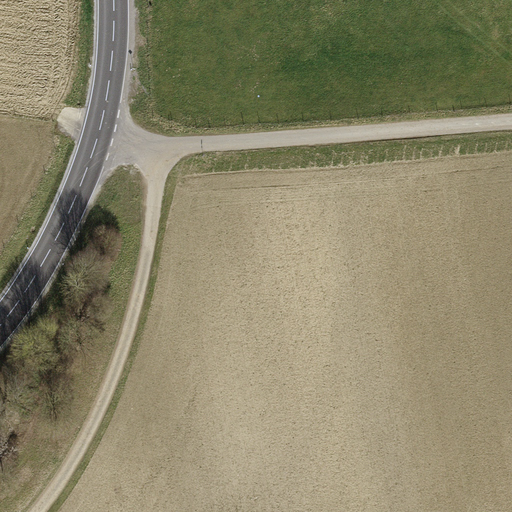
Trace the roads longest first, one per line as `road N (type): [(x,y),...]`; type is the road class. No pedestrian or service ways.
road 1 (unclassified): [(98,136),(159,146),(511,122)]
road 2 (track): [(159,146),(150,239),(129,331),(94,421),(36,511)]
road 3 (secondary): [(0,323),(60,232),(98,136)]
road 4 (secondary): [(98,136),(113,0)]
